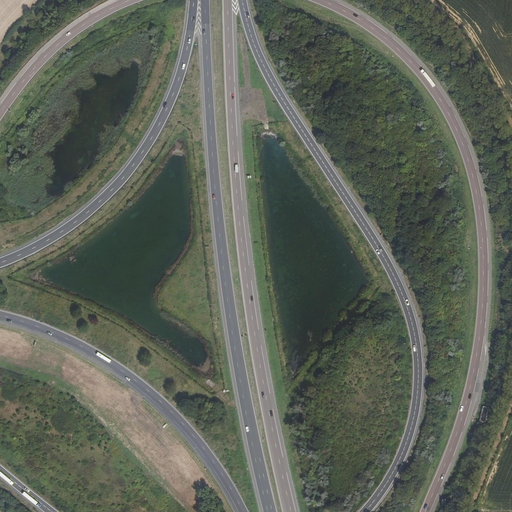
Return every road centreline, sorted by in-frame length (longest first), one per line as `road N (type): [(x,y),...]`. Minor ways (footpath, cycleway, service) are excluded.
road 1 (motorway): [(424,511),(477,348),(479,211),(440,97),(390,42),(319,0)]
road 2 (trunk): [(364,511),(407,440),(417,383),(414,338),(378,248),(269,79),(241,0)]
road 3 (motorway): [(204,0),(220,239),(269,511)]
road 4 (trunk): [(192,0),(175,87),(140,155),(64,230),(0,263)]
road 5 (trunk): [(255,342),(232,146),(227,0)]
road 6 (motorway): [(0,317),(76,344),(154,397),(224,477),(242,511)]
road 7 (motorway): [(132,0),(58,43),(0,112)]
road 8 (motorway): [(290,511),(255,342)]
